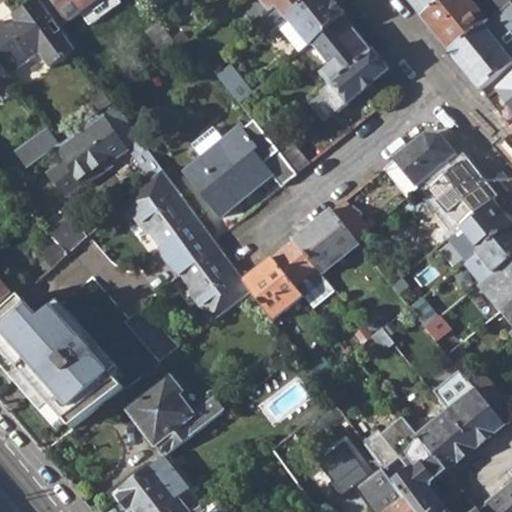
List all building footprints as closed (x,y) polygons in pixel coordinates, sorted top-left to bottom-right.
[(0,20),(0,58),(11,74),(41,52),(51,64),(60,57),(62,59),(69,54),(67,52),(77,45),(62,24),(43,0),(36,0),(15,15),(19,21),(8,29),(2,20),(0,20)] [(43,0),(62,24),(81,10),(90,21),(118,0),(43,0)] [(276,2),(288,16),(307,0),(253,0),(249,3),(259,15),(276,2)] [(307,0),(288,16),(311,44),(313,42),(346,15),(334,0),(307,0)] [(418,0),(428,12),(442,0),(418,0)] [(451,50),(511,2),(511,1),(511,0),(474,0),(473,1),(472,0),(442,0),(428,12),(424,14),(451,50)] [(482,88),(511,64),(511,2),(451,50),(482,88)] [(322,70),(333,84),(374,50),(346,15),(313,42),(331,63),(322,70)] [(150,34),(167,55),(180,45),(163,25),(150,34)] [(333,84),(323,92),(339,111),(349,103),(390,70),(374,50),(333,84)] [(0,88),(14,78),(11,74),(0,58),(0,88)] [(218,73),(241,101),(254,90),(231,62),(218,73)] [(511,78),(490,97),(511,124),(511,78)] [(328,119),(339,111),(323,92),(313,101),(328,119)] [(106,110),(65,140),(74,153),(65,158),(48,171),(58,183),(61,181),(70,194),(86,182),(83,179),(113,156),(114,159),(132,145),(106,110)] [(187,171),(223,216),(274,173),(284,185),(298,174),(278,148),(257,121),(241,133),(238,129),(223,140),(213,128),(191,146),(201,159),(187,171)] [(14,150),(26,168),(56,147),(61,143),(49,125),(14,150)] [(397,159),(419,186),(422,184),(459,155),(442,135),(429,133),(397,159)] [(136,150),(155,175),(165,166),(144,136),(136,142),(140,147),(136,150)] [(292,137),(278,148),(298,174),(312,163),(292,137)] [(56,147),(65,158),(74,153),(65,140),(61,143),(56,147)] [(422,184),(428,191),(464,162),(459,155),(422,184)] [(419,186),(397,159),(386,167),(408,195),(419,186)] [(495,201),(464,162),(428,191),(459,229),(462,228),(495,201)] [(173,261),(174,260),(213,231),(165,166),(155,175),(129,199),(126,201),(144,227),(144,232),(148,235),(154,236),(162,246),(173,261)] [(332,210),(354,238),(368,227),(345,199),(332,210)] [(511,221),(495,201),(462,228),(459,229),(449,237),(468,260),(469,259),(479,251),(481,250),(511,225),(511,221)] [(318,266),(323,272),(359,243),(354,238),(332,210),(295,239),(318,266)] [(73,253),(92,235),(70,213),(52,231),(73,253)] [(511,225),(481,250),(479,251),(486,261),(477,268),(472,273),(480,282),(497,269),(511,256),(511,225)] [(213,231),(174,260),(173,261),(184,275),(191,286),(190,293),(193,297),(196,298),(213,320),(254,287),(247,278),(213,231)] [(272,257),(294,283),(318,266),(295,239),(272,257)] [(173,261),(162,246),(161,248),(163,254),(164,257),(175,272),(181,276),(184,275),(173,261)] [(469,259),(477,268),(486,261),(479,251),(469,259)] [(511,256),(497,269),(480,282),(502,309),(504,309),(511,302),(511,256)] [(254,287),(276,318),(303,295),(294,283),(272,257),(247,278),(254,287)] [(0,302),(12,291),(0,277),(0,302)] [(424,295),(411,305),(426,325),(434,320),(440,315),(424,295)] [(66,422),(73,429),(125,388),(119,382),(113,375),(119,370),(62,303),(42,320),(21,296),(0,314),(0,363),(15,380),(16,381),(24,374),(44,397),(66,422)] [(146,305),(130,319),(160,361),(178,346),(146,305)] [(441,329),(434,320),(426,325),(434,335),(441,329)] [(477,389),(505,425),(511,418),(511,403),(481,365),(467,376),(477,389)] [(125,376),(119,370),(113,375),(119,382),(125,376)] [(16,381),(15,380),(14,381),(57,429),(66,422),(44,397),(24,374),(16,381)] [(477,389),(467,376),(452,388),(452,393),(460,402),(477,389)] [(129,408),(165,455),(223,408),(212,395),(191,412),(175,394),(180,391),(169,377),(129,408)] [(505,425),(477,389),(460,402),(450,410),(478,446),(505,425)] [(434,489),(432,474),(445,463),(438,454),(422,434),(398,405),(376,423),(374,419),(359,431),(362,434),(382,462),(387,469),(403,457),(414,471),(397,483),(399,485),(404,493),(418,511),(436,511),(445,506),(434,489)] [(445,463),(450,469),(478,446),(450,410),(422,434),(438,454),(445,463)] [(186,511),(187,511),(173,492),(178,488),(157,461),(114,495),(128,511),(133,508),(136,511),(186,511)] [(495,511),(511,511),(511,481),(487,502),(495,511)] [(186,511),(232,511),(239,505),(222,484),(187,511),(186,511)] [(381,498),(387,506),(404,493),(399,485),(381,498)] [(418,511),(404,493),(387,506),(385,507),(388,511),(418,511)]
